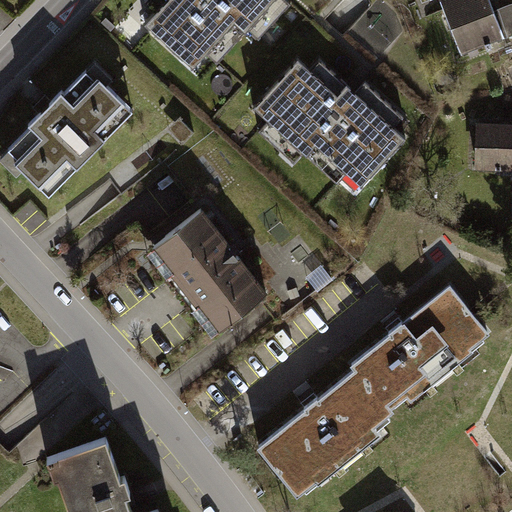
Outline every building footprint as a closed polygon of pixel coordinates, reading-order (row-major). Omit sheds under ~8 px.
[(146,0),(156,10),(145,22),(183,57),(197,42),(218,61),(262,12),(273,22),(291,1),(289,0),(146,0)] [(439,0),(461,54),(505,37),(490,0),(439,0)] [(277,109),(259,129),(294,161),(303,151),(338,182),(342,178),(356,191),(407,136),(395,126),(405,116),(366,80),(357,91),(319,57),(310,67),(298,57),(263,96),(277,109)] [(31,126),(0,156),(0,157),(17,174),(23,168),(43,187),(54,175),(62,183),(122,123),(114,115),(126,103),(107,84),(113,77),(96,60),(65,91),(63,89),(28,123),(31,126)] [(511,126),(479,125),(478,164),(511,165),(511,126)] [(202,208),(154,245),(219,329),(267,292),(202,208)] [(395,278),(431,233),(414,219),(406,228),(394,218),(365,254),(395,278)] [(356,368),(357,367),(387,404),(417,380),(421,385),(488,331),(450,284),(403,321),(402,320),(389,330),(390,332),(352,363),(356,368)] [(306,408),(259,445),(297,492),(315,477),(312,473),(326,461),(330,465),(364,438),(361,434),(391,409),(387,404),(357,367),(356,368),(319,397),(317,395),(304,406),(306,408)] [(133,511),(127,492),(131,491),(125,475),(121,476),(107,436),(57,454),(64,473),(58,475),(71,511),(133,511)]
